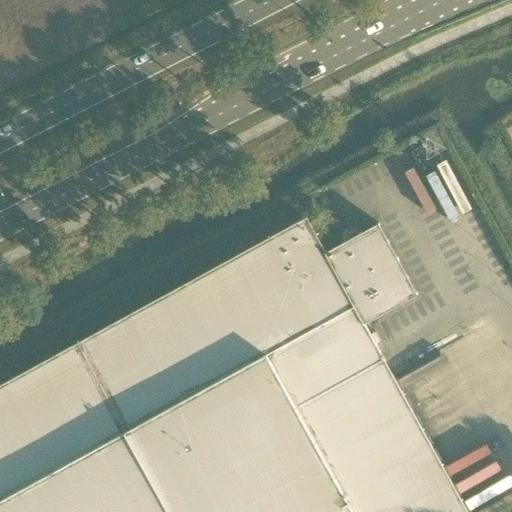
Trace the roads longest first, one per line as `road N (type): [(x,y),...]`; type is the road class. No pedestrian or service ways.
road 1 (primary): [(0,227),(445,0)]
road 2 (primary): [(271,0),(0,138)]
